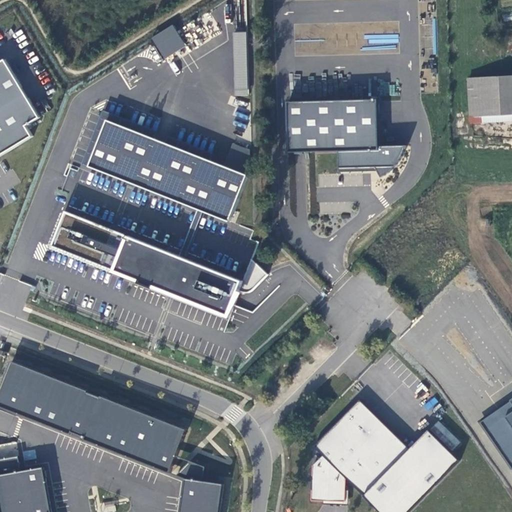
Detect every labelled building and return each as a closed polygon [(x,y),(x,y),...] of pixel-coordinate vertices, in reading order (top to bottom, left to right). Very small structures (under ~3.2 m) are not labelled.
[(174,24),(155,36),(167,56),(186,44),(174,24)] [(253,94),(251,34),(238,34),(240,95),(253,94)] [(6,59),(0,62),(0,156),(34,136),(27,126),(40,117),(6,59)] [(511,76),(469,79),(472,123),(511,120),(511,76)] [(288,101),(290,152),(340,151),(341,172),(379,171),(383,177),(386,175),(389,173),(393,170),(397,165),(399,163),(402,158),(405,153),(406,149),(407,145),(381,146),(379,99),(288,101)] [(110,120),(91,167),(232,222),(250,175),(110,120)] [(68,211),(54,246),(142,281),(141,283),(156,289),(157,287),(232,316),(242,291),(245,291),(247,291),(250,291),(252,291),(254,290),(267,277),(269,275),(254,260),(246,281),(68,211)] [(14,360),(0,395),(0,404),(74,434),(74,432),(87,437),(87,439),(172,472),(189,429),(104,396),(104,397),(90,391),(91,390),(14,360)] [(511,398),(480,420),(494,441),(496,440),(511,464),(511,398)] [(314,465),(312,500),(346,501),(347,478),(381,511),(409,511),(461,460),(430,429),(411,448),(360,399),(315,446),(323,455),(314,465)] [(293,420),(285,427),(288,430),(296,424),(293,420)] [(192,460),(178,475),(188,478),(182,511),(54,511),(46,466),(23,470),(21,455),(0,458),(0,502),(1,511),(222,511),(226,483),(206,480),(207,466),(192,460)]
